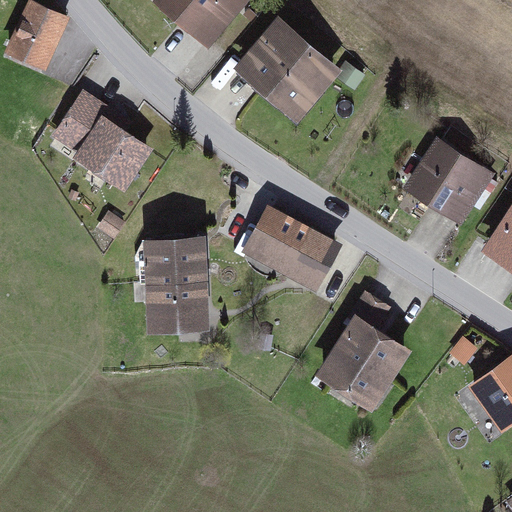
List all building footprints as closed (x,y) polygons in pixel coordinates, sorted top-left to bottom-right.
[(161,0),(156,8),(211,51),(251,0),(161,0)] [(50,73),(73,22),(29,2),(6,53),(50,73)] [(344,66),(284,16),(239,70),(302,122),(339,79),(347,68),(344,66)] [(339,79),(355,91),(367,76),(348,60),(344,66),(347,68),(339,79)] [(131,190),(157,147),(128,130),(135,119),(83,88),(50,141),(131,190)] [(497,173),(440,138),(408,189),(465,224),(497,173)] [(345,241),(273,204),(246,255),(319,292),(345,241)] [(511,210),(486,253),(511,269),(511,210)] [(215,324),(210,235),(148,238),(153,328),(215,324)] [(379,413),(417,349),(385,329),(397,309),(367,291),(353,315),(357,317),(320,378),(379,413)] [(478,348),(463,335),(449,352),(465,365),(478,348)] [(511,423),(511,352),(468,384),(501,431),(511,423)]
